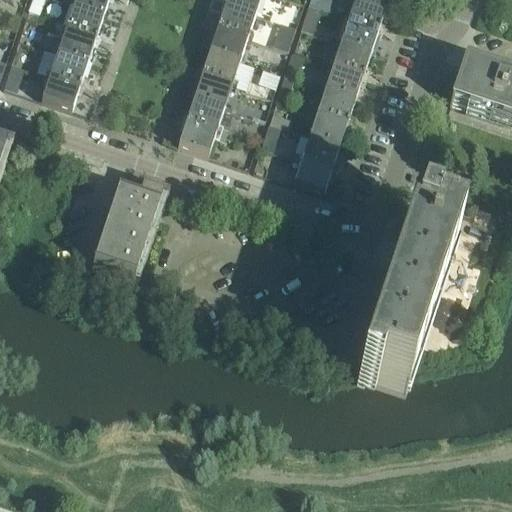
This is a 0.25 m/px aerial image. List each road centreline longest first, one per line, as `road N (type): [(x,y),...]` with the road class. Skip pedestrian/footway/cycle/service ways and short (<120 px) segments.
road 1 (residential): [(117,158),(372,244),(443,45)]
road 2 (residential): [(0,119),(117,158)]
